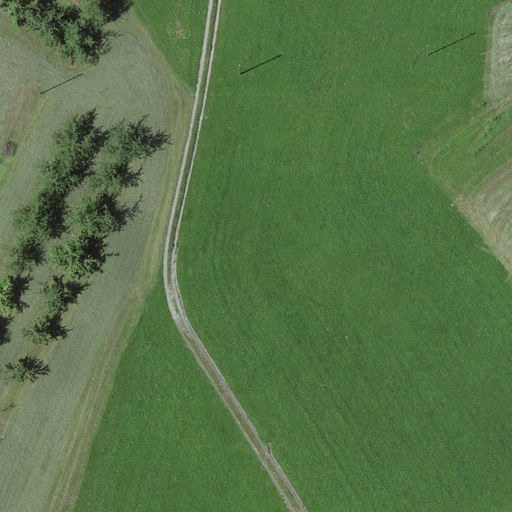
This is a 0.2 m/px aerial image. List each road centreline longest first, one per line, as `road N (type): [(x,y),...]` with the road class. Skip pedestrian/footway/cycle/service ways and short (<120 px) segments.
road 1 (track): [(299,511),(183,313),(173,252),(213,0)]
road 2 (track): [(121,0),(196,96)]
